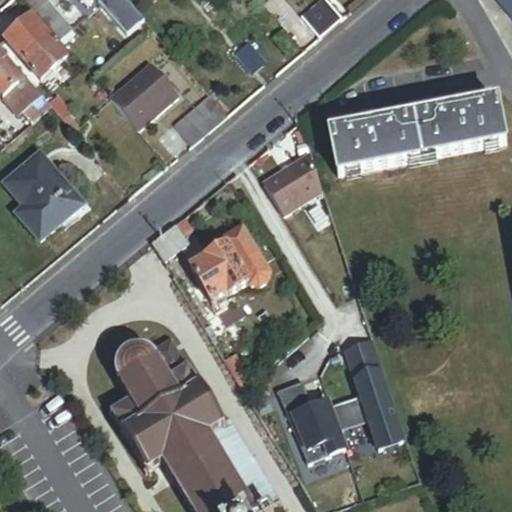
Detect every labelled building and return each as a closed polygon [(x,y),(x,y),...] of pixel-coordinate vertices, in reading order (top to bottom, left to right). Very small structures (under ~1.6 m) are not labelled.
[(20,0),(30,10),(40,1),(38,0),(20,0)] [(130,8),(123,0),(107,0),(100,7),(113,22),(130,8)] [(511,0),(491,0),(511,23),(511,0)] [(30,10),(59,45),(70,35),(41,1),(40,1),(30,10)] [(342,24),(324,3),(300,23),(318,44),(342,24)] [(128,40),(145,25),(130,8),(113,22),(128,40)] [(22,62),(48,40),(33,21),(6,44),(22,62)] [(68,64),(48,40),(22,62),(41,86),(68,64)] [(51,111),(0,53),(0,100),(19,121),(22,119),(31,129),(51,111)] [(151,69),(110,105),(138,136),(178,101),(151,69)] [(57,99),(48,107),(62,123),(71,115),(57,99)] [(211,103),(175,133),(191,153),(228,122),(211,103)] [(432,120),(433,123),(457,118),(457,115),(472,112),(471,107),(438,114),(432,120)] [(457,118),(433,123),(403,129),(380,133),(379,130),(362,134),(363,137),(334,143),(343,183),(509,149),(501,109),(473,115),(472,112),(457,115),(457,118)] [(380,133),(403,129),(403,126),(394,123),(362,130),(362,134),(379,130),(380,133)] [(327,198),(303,129),(290,141),(311,203),(327,198)] [(85,214),(42,165),(8,195),(27,217),(20,223),(43,250),(85,214)] [(337,234),(327,238),(349,304),(359,300),(337,234)] [(180,235),(157,254),(168,272),(192,253),(180,235)] [(231,255),(229,256),(252,292),(253,291),(255,294),(262,295),(272,289),(274,280),(247,236),(227,248),(231,255)] [(252,292),(229,256),(212,266),(213,267),(196,278),(217,312),(234,302),(235,303),(252,292)] [(195,375),(193,376),(192,373),(191,374),(178,351),(177,349),(176,349),(175,348),(172,350),(173,351),(157,360),(155,360),(154,361),(151,360),(144,358),(145,356),(141,355),(141,359),(137,359),(131,362),(127,365),(123,370),(120,369),(119,372),(121,373),(121,376),(121,382),(122,388),(124,391),(121,393),(124,396),(125,394),(136,411),(119,422),(117,420),(114,421),(116,423),(113,425),(115,428),(118,426),(128,442),(125,444),(127,448),(129,446),(151,480),(148,482),(150,485),(153,483),(154,486),(157,484),(155,481),(168,473),(178,490),(176,492),(178,495),(180,494),(191,510),(188,511),(285,511),(287,510),(285,508),(284,509),(273,490),(274,490),(273,487),(271,488),(262,471),(263,471),(261,468),(259,469),(249,451),(250,451),(249,448),(247,449),(237,431),(238,431),(236,428),(235,429),(234,427),(232,428),(232,430),(228,432),(207,394),(205,395),(196,379),(197,378),(195,375)]
